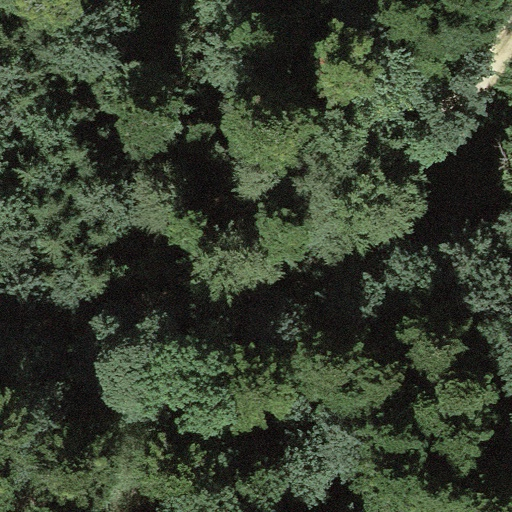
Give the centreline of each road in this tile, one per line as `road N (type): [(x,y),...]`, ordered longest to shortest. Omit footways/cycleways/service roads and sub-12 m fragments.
road 1 (track): [(511,223),(339,277),(172,303),(0,317)]
road 2 (track): [(339,277),(511,18)]
